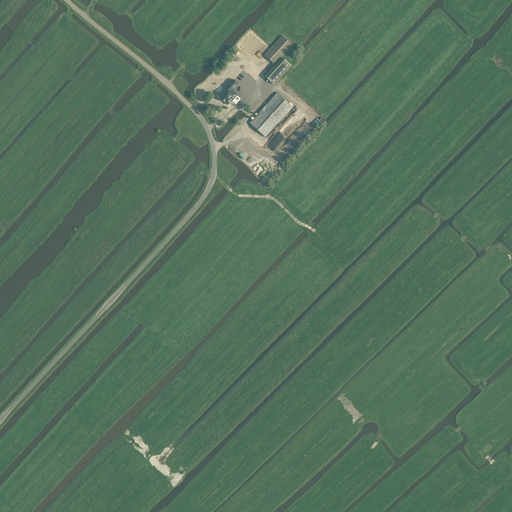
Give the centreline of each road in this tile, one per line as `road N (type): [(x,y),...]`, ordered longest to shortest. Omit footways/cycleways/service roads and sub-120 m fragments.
road 1 (tertiary): [(0,424),(190,217),(217,167),(207,124),(67,0)]
road 2 (track): [(334,269),(340,253),(317,233),(271,198),(238,197),(214,177)]
road 3 (track): [(359,0),(278,89)]
